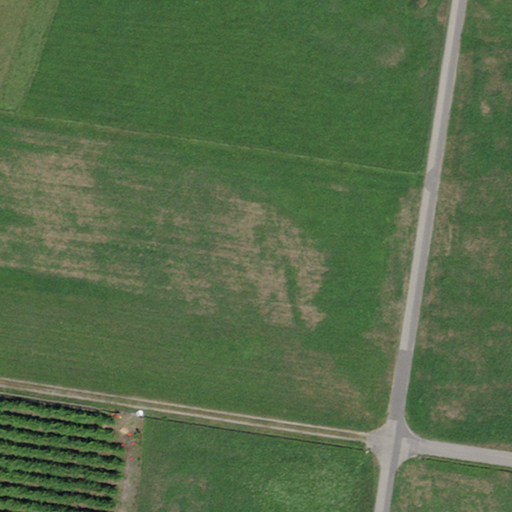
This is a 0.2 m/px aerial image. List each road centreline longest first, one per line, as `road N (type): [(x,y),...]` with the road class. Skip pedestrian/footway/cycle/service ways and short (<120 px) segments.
road 1 (track): [(456,0),(378,511)]
road 2 (track): [(0,384),(388,444)]
road 3 (track): [(511,462),(388,444)]
